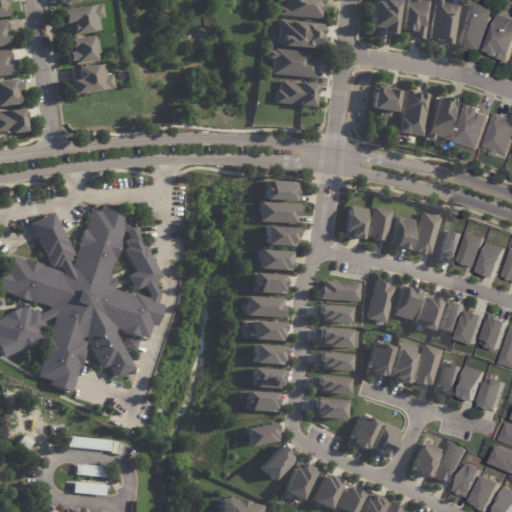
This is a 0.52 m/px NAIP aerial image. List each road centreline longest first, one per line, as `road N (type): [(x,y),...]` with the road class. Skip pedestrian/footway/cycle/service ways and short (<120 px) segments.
road 1 (residential): [(319,248),(511,302),(423,497),(295,438),(301,286),(319,248),(330,168)]
road 2 (residential): [(0,179),(161,160),(247,161),(330,168),(511,218)]
road 3 (residential): [(511,199),(422,169),(242,141),(0,158)]
road 4 (residential): [(345,51),(511,89)]
road 5 (residential): [(330,168),(349,0)]
road 6 (residential): [(53,150),(32,0)]
road 7 (residential): [(365,389),(487,429)]
